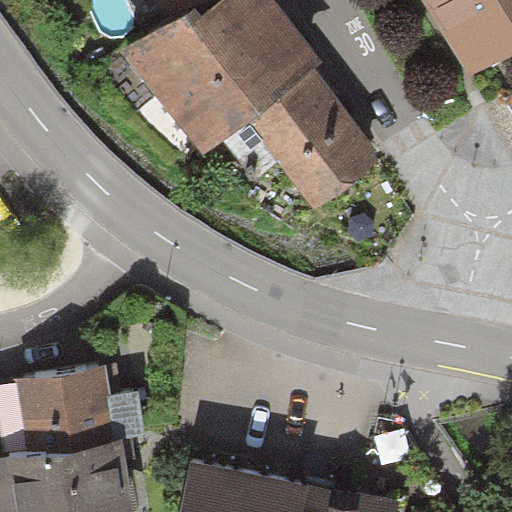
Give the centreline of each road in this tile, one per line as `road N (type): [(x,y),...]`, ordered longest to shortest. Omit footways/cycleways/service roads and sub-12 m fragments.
road 1 (residential): [(428,338),(444,196),(339,0)]
road 2 (secondary): [(135,217),(195,260),(272,296),(428,338)]
road 3 (secondary): [(0,64),(96,183),(135,217)]
road 4 (residential): [(135,217),(38,325),(0,337)]
road 5 (residential): [(511,214),(428,338)]
